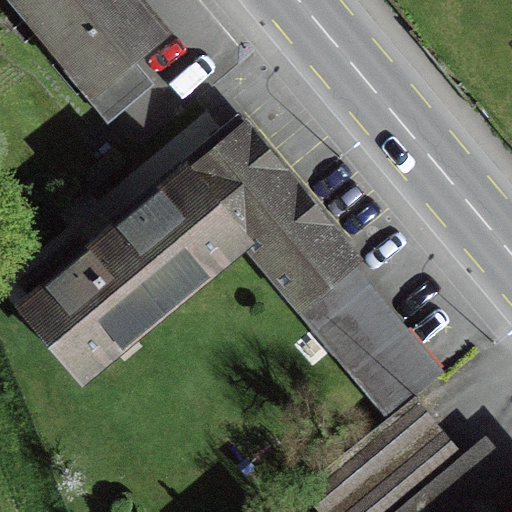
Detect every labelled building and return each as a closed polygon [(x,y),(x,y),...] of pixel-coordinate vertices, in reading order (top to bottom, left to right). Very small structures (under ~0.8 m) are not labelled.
[(24,0),(34,12),(47,0),(24,0)] [(160,31),(133,0),(47,0),(34,12),(49,29),(39,38),(107,120),(153,82),(131,55),(160,31)] [(81,373),(243,238),(391,414),(407,401),(441,372),(331,242),(339,235),(239,116),(181,165),(186,170),(117,228),(114,223),(91,242),(95,247),(24,306),(81,373)] [(415,511),(443,489),(435,479),(457,461),(408,402),(310,480),(336,511),(415,511)] [(443,489),(415,511),(511,511),(511,473),(491,448),(443,489)]
